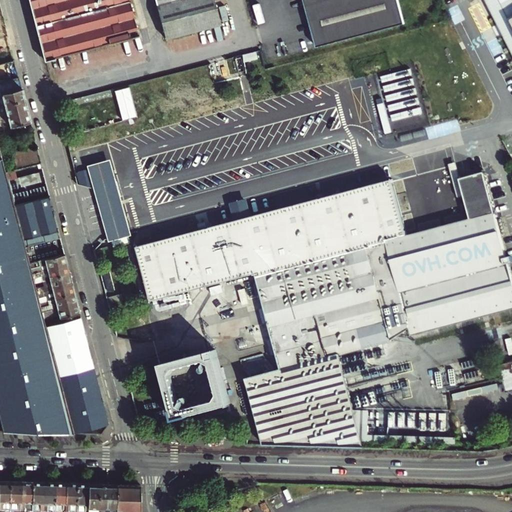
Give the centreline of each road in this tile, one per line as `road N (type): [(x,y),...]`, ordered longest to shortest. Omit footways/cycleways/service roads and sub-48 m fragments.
road 1 (residential): [(105,346),(15,0)]
road 2 (secondary): [(155,460),(452,470),(511,464)]
road 3 (secondary): [(0,456),(128,460)]
